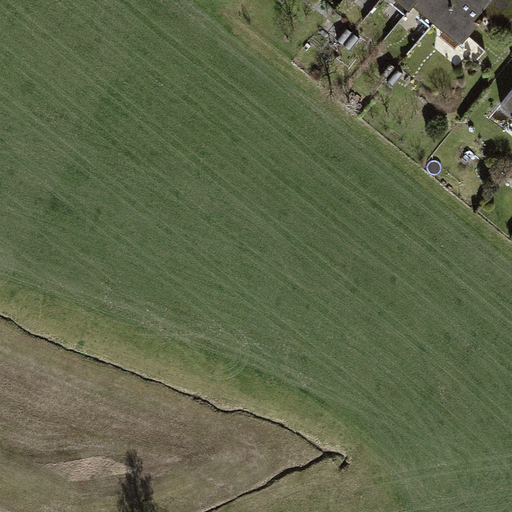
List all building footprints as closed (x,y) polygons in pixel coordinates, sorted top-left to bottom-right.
[(396,0),(412,13),(417,7),(423,0),(396,0)] [(423,0),(417,7),(439,26),(461,0),(423,0)] [(461,0),(439,26),(461,45),(498,0),(461,0)] [(511,4),(507,0),(489,23),(511,40),(511,4)] [(511,100),(500,116),(511,126),(511,100)]
